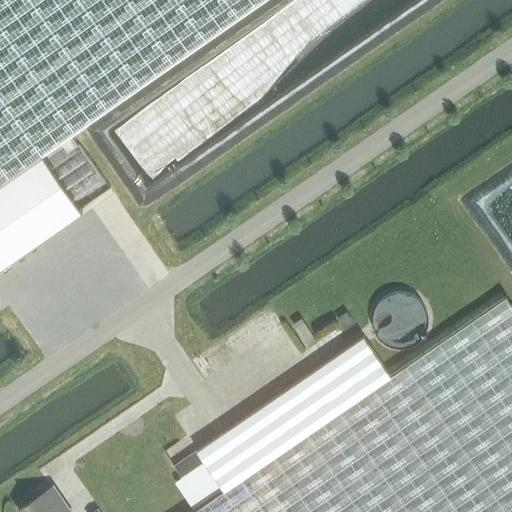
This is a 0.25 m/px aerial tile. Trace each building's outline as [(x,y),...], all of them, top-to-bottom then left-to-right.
[(0,0),(0,269),(82,213),(42,155),(264,0),(0,0)] [(511,511),(511,306),(505,296),(389,376),(362,336),(196,450),(204,461),(181,477),(199,503),(222,487),(223,490),(190,511),(511,511)] [(344,329),(353,323),(346,312),(337,318),(344,329)] [(293,324),(308,347),(316,341),(301,319),(293,324)] [(18,509),(19,511),(70,511),(52,486),(18,509)]
